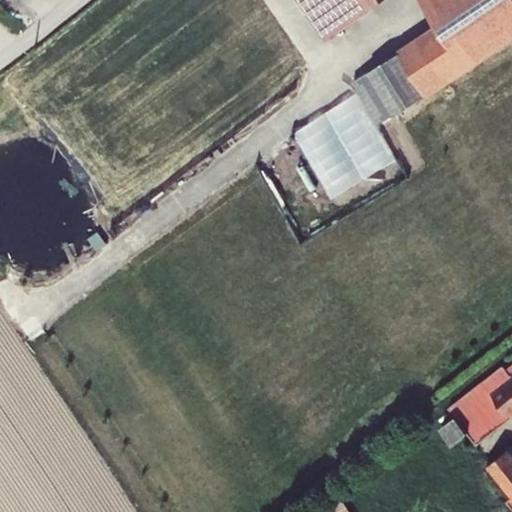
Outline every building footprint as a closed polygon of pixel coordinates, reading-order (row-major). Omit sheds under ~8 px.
[(300,0),(327,38),(380,0),(300,0)] [(466,71),(511,38),(511,0),(424,0),(442,26),(401,51),(427,93),(466,71)] [(378,124),(427,93),(401,51),(352,81),(378,124)] [(504,365),(449,407),(456,415),(442,425),(454,442),(468,431),(478,443),(511,415),(511,416),(511,364),(507,369),(504,365)] [(511,444),(487,465),(511,495),(511,496),(508,500),(511,505),(511,444)] [(352,511),(343,497),(329,507),(332,511),(352,511)]
